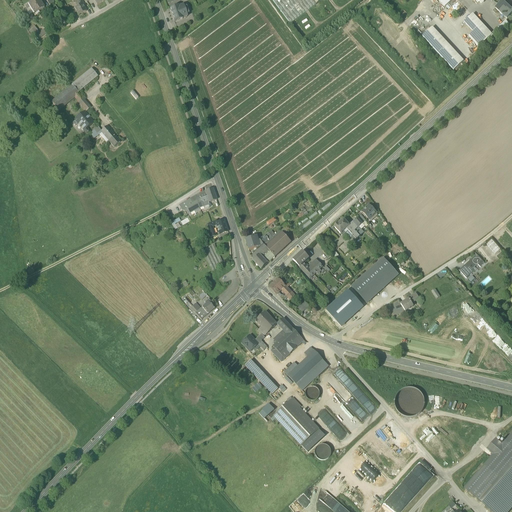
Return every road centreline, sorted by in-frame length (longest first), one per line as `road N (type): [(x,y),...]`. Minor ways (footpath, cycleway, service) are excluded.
road 1 (secondary): [(511,48),(255,287)]
road 2 (secondary): [(255,287),(25,511)]
road 3 (secondary): [(255,287),(155,0)]
road 4 (track): [(216,179),(0,290)]
road 5 (residential): [(476,511),(335,343)]
road 6 (residential): [(335,343),(486,238)]
road 7 (secondary): [(511,388),(335,343)]
